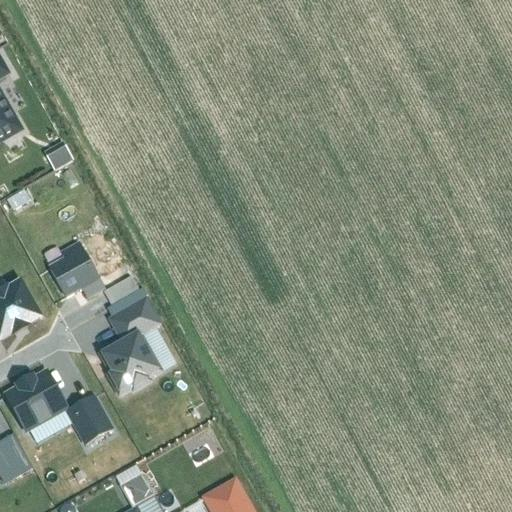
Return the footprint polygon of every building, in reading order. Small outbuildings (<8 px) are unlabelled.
[(0,144),(24,131),(0,89),(0,144)] [(80,244),(62,254),(66,261),(51,269),(68,300),(83,292),(87,299),(106,289),(80,244)] [(23,284),(0,297),(0,337),(4,344),(44,320),(23,284)] [(139,335),(102,357),(124,394),(161,372),(139,335)] [(70,409),(49,371),(6,395),(28,433),(70,409)] [(254,511),(237,481),(202,500),(208,511),(254,511)]
